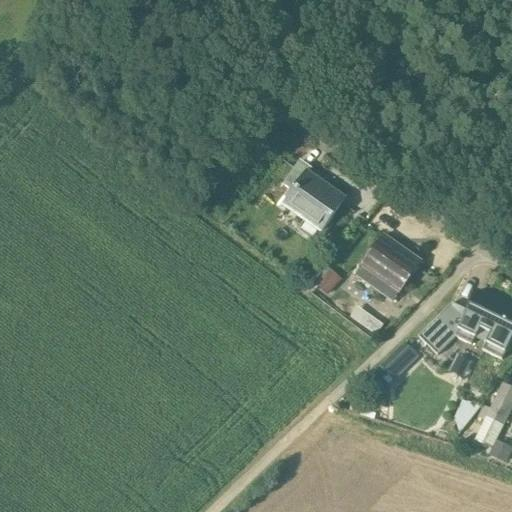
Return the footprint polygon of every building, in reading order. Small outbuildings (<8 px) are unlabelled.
[(299,165),(285,186),(295,193),(308,175),(309,176),(311,173),(299,165)] [(309,176),(308,175),(295,193),(286,207),(307,222),(308,220),(323,231),(321,232),(322,233),(344,202),(309,176)] [(423,265),(384,237),(367,260),(406,288),(423,265)] [(449,261),(433,250),(423,265),(439,276),(449,261)] [(312,282),(326,294),(340,279),(326,267),(312,282)] [(480,300),(466,292),(454,316),(468,324),(480,300)] [(511,341),(511,311),(486,299),(472,325),(492,335),(483,352),(502,362),(511,341)] [(454,316),(445,334),(460,341),(468,324),(454,316)] [(392,381),(418,357),(408,347),(382,371),(392,381)] [(457,354),(449,370),(464,377),(471,362),(457,354)] [(511,410),(511,390),(503,386),(485,424),(501,432),(511,410)] [(489,454),(505,462),(511,448),(497,440),(489,454)]
